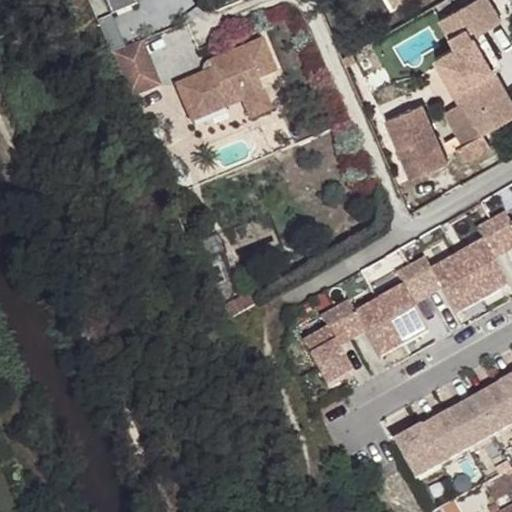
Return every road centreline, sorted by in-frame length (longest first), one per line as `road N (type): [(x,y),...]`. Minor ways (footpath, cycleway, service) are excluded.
road 1 (residential): [(314,0),(410,225)]
road 2 (residential): [(353,421),(511,328)]
road 3 (residential): [(273,303),(410,225)]
